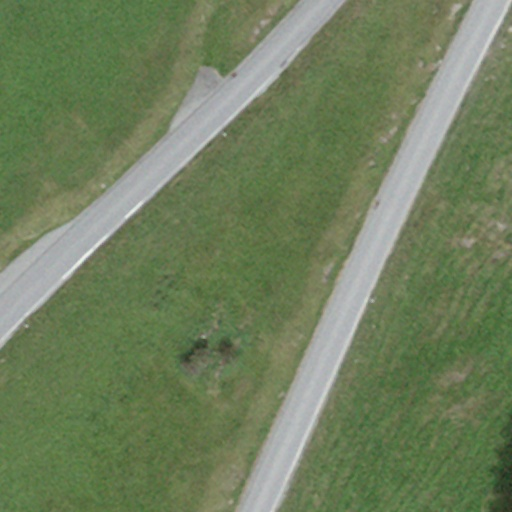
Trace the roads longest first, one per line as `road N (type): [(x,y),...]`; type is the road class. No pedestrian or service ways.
road 1 (unclassified): [(259,511),(421,135),(492,0)]
road 2 (unclassified): [(326,0),(0,322)]
